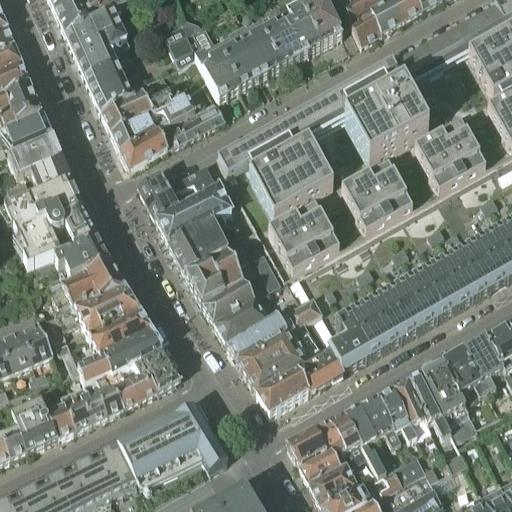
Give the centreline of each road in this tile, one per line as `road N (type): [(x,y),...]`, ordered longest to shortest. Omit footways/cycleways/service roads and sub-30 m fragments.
road 1 (residential): [(102,205),(482,0)]
road 2 (residential): [(511,306),(249,454)]
road 3 (residential): [(210,391),(0,493)]
road 4 (residential): [(102,205),(16,0)]
road 5 (residential): [(210,391),(102,205)]
